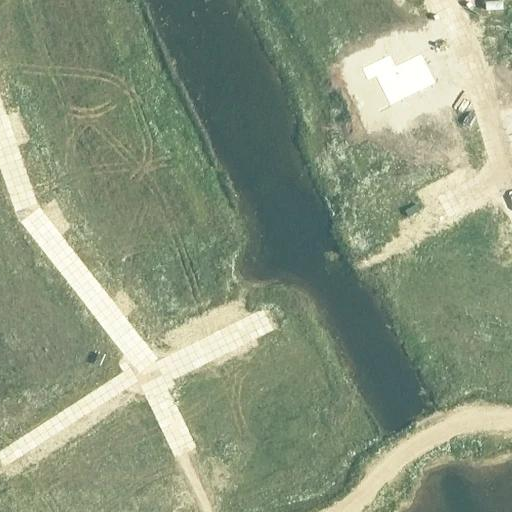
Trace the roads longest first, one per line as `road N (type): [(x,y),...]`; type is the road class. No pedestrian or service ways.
road 1 (residential): [(377,252),(507,171),(445,0)]
road 2 (residential): [(0,128),(44,224),(150,374)]
road 3 (residential): [(0,471),(150,374)]
road 4 (residential): [(150,374),(266,318)]
